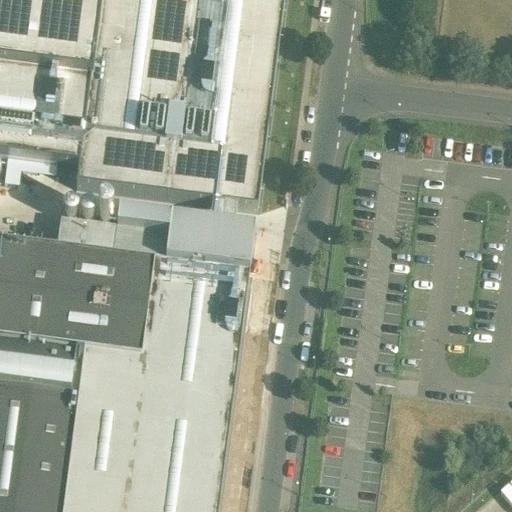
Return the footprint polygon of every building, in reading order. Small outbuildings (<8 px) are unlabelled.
[(0,0),(0,77),(91,89),(102,0),(0,0)] [(102,0),(91,89),(80,175),(78,195),(256,218),(284,0),(102,0)] [(91,89),(0,77),(0,164),(80,175),(91,89)] [(61,228),(58,254),(154,267),(249,280),(254,238),(171,227),(169,243),(61,228)] [(58,254),(1,247),(0,250),(0,511),(64,511),(84,359),(141,366),(154,267),(58,254)] [(141,366),(84,359),(64,511),(218,511),(249,280),(154,267),(141,366)] [(467,511),(495,511),(511,496),(500,483),(467,511)]
